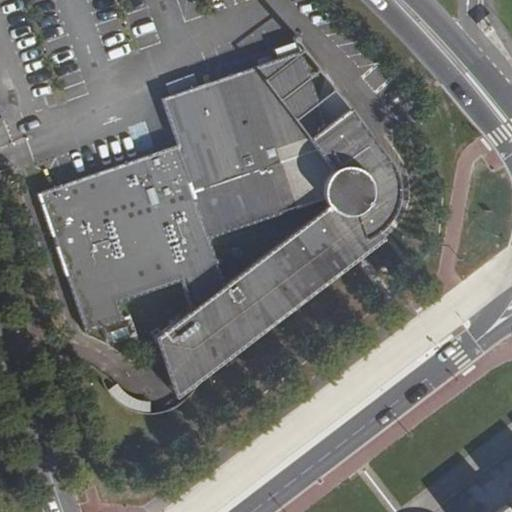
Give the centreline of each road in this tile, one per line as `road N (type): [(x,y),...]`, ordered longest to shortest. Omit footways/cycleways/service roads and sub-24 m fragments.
road 1 (unclassified): [(458,353),(249,511)]
road 2 (tertiary): [(386,0),(511,154)]
road 3 (unclassified): [(0,332),(61,511)]
road 4 (tertiary): [(511,109),(413,0)]
